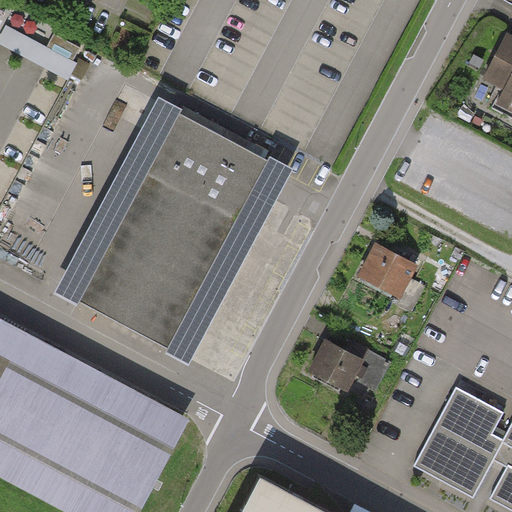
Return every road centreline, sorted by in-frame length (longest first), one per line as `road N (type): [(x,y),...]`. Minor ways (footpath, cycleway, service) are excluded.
road 1 (residential): [(453,0),(264,351),(239,423)]
road 2 (residential): [(0,297),(239,423)]
road 3 (residential): [(239,423),(405,511)]
